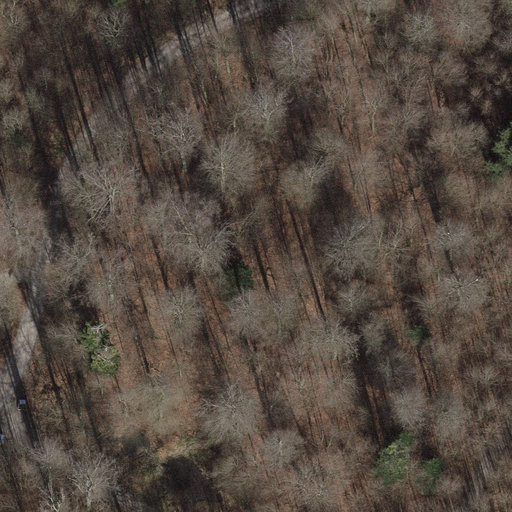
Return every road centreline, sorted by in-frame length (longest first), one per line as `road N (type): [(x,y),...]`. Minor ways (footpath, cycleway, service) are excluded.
road 1 (track): [(0,394),(30,336),(54,213),(82,146),(165,58),(269,0)]
road 2 (track): [(0,423),(150,511)]
